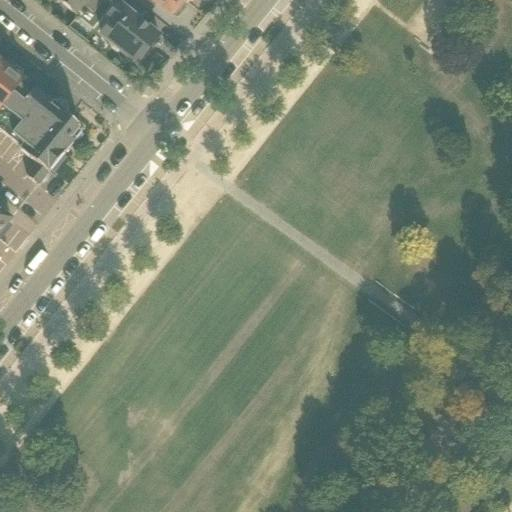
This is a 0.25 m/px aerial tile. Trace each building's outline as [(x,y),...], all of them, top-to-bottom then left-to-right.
[(56,0),(76,16),(89,0),(56,0)] [(152,0),(171,15),(173,13),(176,16),(187,2),(185,0),(152,0)] [(137,65),(157,40),(159,37),(120,5),(108,20),(112,23),(102,37),(112,45),(112,48),(117,52),(121,52),(132,61),(137,65)] [(451,29),(430,54),(413,40),(408,46),(422,57),(421,59),(449,84),(471,58),(493,77),(507,62),(492,50),(485,58),(451,29)] [(23,73),(14,66),(10,70),(0,62),(0,111),(24,82),(22,80),(23,73)] [(0,131),(18,146),(21,149),(19,150),(37,165),(27,177),(39,187),(82,133),(79,130),(80,128),(79,127),(66,116),(69,113),(54,100),(51,104),(24,82),(0,111),(0,131)] [(375,146),(412,178),(447,138),(409,106),(401,115),(383,100),(367,119),(385,135),(375,146)] [(300,148),(312,131),(295,119),(283,136),(300,148)] [(266,202),(345,254),(377,252),(397,221),(394,179),(340,145),(306,147),(285,179),(285,191),(254,170),(244,185),(270,202),(266,202)] [(468,206),(471,197),(453,189),(449,197),(468,206)] [(459,254),(477,221),(444,203),(426,236),(459,254)] [(208,208),(198,223),(212,233),(223,218),(208,208)] [(0,234),(12,220),(0,211),(0,234)] [(410,273),(396,291),(431,318),(445,301),(410,273)] [(280,383),(324,355),(298,313),(259,337),(206,342),(162,370),(167,421),(192,461),(238,456),(284,428),(280,383)] [(157,451),(142,386),(120,391),(115,372),(53,387),(63,428),(77,425),(86,465),(99,462),(102,477),(141,468),(138,456),(157,451)]
